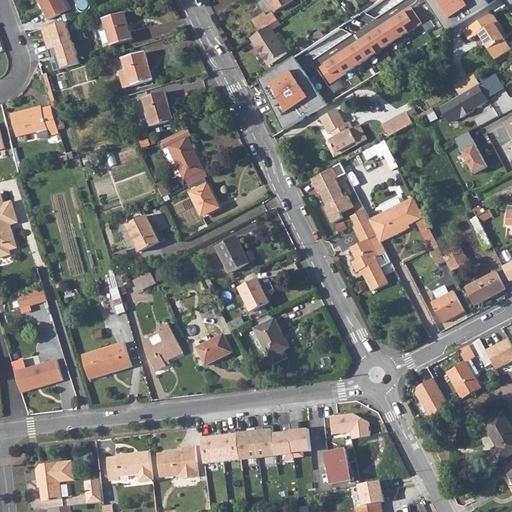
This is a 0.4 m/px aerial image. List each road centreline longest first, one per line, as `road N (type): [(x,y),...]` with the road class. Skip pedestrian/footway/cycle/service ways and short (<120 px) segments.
road 1 (secondary): [(185,0),(226,66),(266,149),(274,187),(376,378)]
road 2 (residential): [(89,422),(344,392),(376,378)]
road 3 (residential): [(89,422),(43,272)]
road 4 (residential): [(376,378),(511,307)]
road 5 (secondary): [(376,378),(445,511)]
